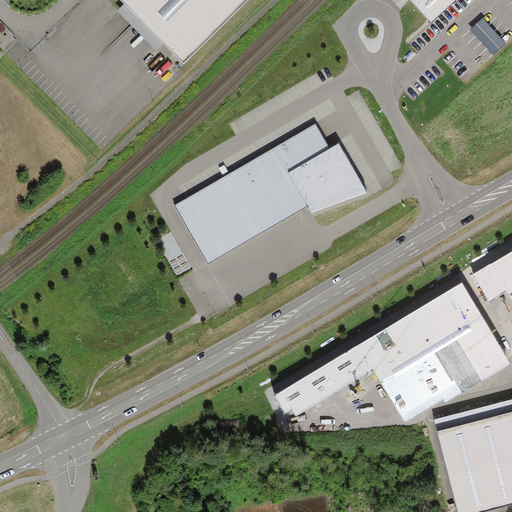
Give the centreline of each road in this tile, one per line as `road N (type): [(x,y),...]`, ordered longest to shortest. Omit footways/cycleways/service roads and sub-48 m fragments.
road 1 (secondary): [(446,228),(229,354),(64,436)]
road 2 (residential): [(377,83),(393,35),(389,18),(362,11),(347,30),(368,68)]
